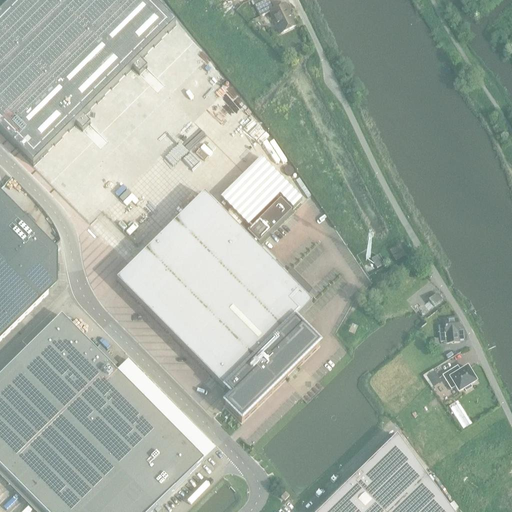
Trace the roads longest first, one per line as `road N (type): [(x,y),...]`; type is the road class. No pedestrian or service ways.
road 1 (unclassified): [(252,511),(263,484),(84,295),(64,218),(0,154)]
road 2 (unclassified): [(461,316),(386,189),(293,0)]
